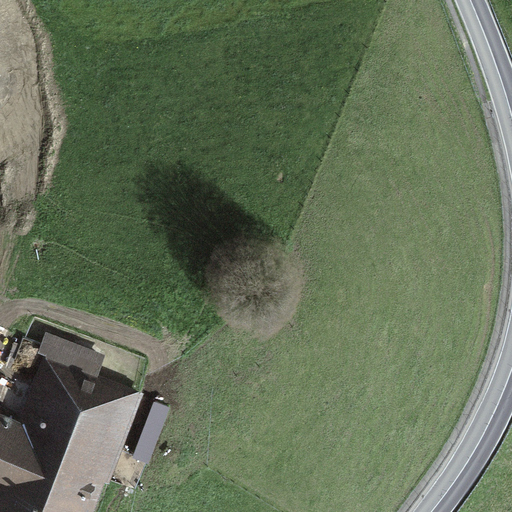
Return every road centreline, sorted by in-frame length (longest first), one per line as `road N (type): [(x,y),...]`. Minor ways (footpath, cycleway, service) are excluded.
road 1 (secondary): [(430,511),(482,436),(511,367)]
road 2 (secondary): [(511,117),(469,0)]
